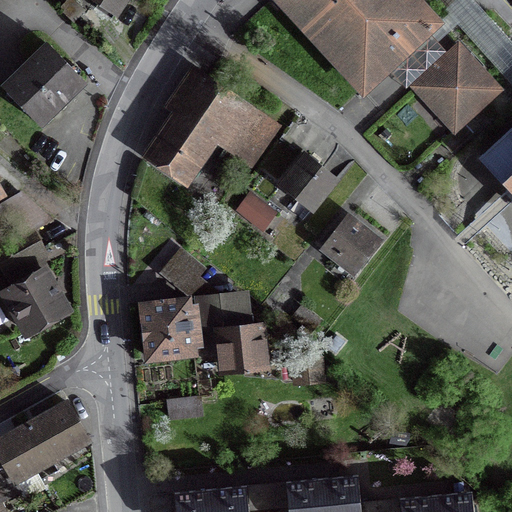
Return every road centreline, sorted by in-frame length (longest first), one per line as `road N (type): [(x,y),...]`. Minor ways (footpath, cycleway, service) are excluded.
road 1 (residential): [(190,24),(142,94),(117,157),(104,232),(108,364)]
road 2 (unknown): [(121,492),(312,472),(353,473),(381,496),(465,486)]
road 3 (residential): [(190,24),(335,124),(419,213)]
road 4 (residential): [(108,364),(123,511)]
road 5 (unknown): [(104,232),(44,197),(0,153)]
road 6 (residential): [(108,364),(0,419)]
